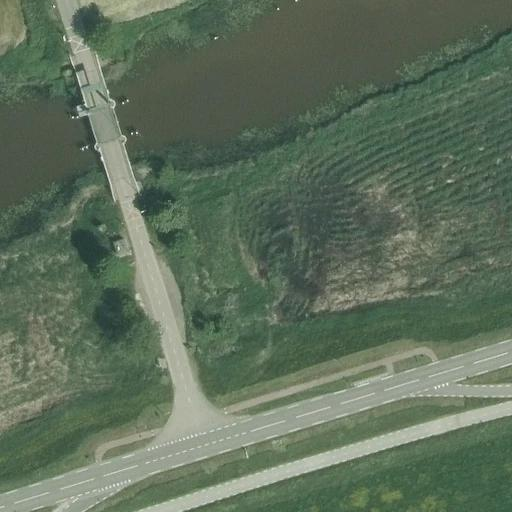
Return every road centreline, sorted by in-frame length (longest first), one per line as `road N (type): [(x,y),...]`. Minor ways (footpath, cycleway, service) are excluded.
road 1 (unclassified): [(204,444),(65,0)]
road 2 (unclassified): [(158,511),(511,406)]
road 3 (secondary): [(204,444),(438,373)]
